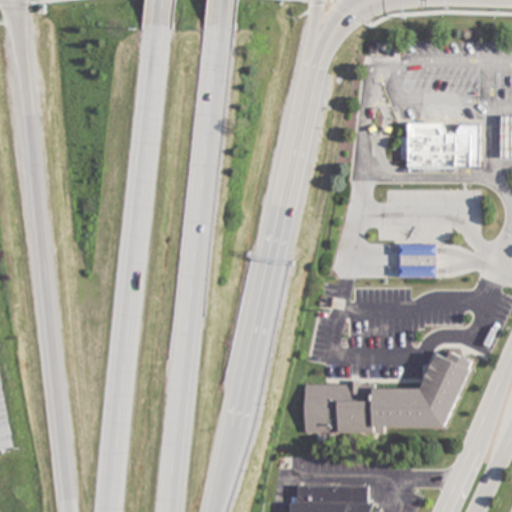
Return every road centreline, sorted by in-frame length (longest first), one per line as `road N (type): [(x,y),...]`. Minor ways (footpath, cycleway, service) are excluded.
road 1 (motorway): [(18,0),(69,511)]
road 2 (motorway): [(163,25),(112,511)]
road 3 (motorway): [(173,511),(221,25)]
road 4 (motorway): [(221,511),(311,65)]
road 5 (secondary): [(511,348),(438,511)]
